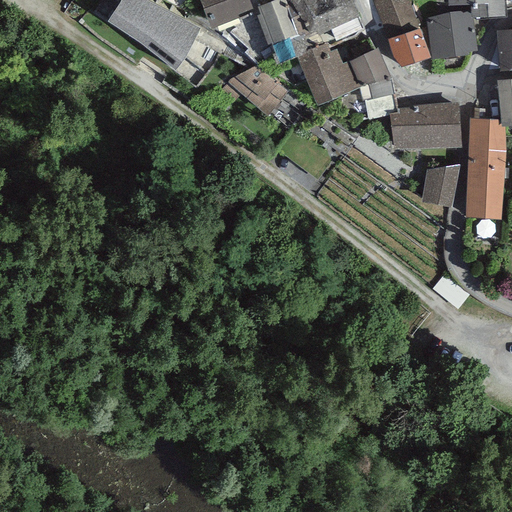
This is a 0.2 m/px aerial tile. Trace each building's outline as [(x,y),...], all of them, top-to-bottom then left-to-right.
[(151,0),(117,0),(107,15),(175,63),(199,26),(151,0)] [(201,0),(210,23),(254,7),(250,0),(201,0)] [(284,0),(266,0),(258,3),(276,59),(297,52),(305,49),(304,47),(323,40),(319,30),(317,31),(316,25),(298,31),(288,1),(285,2),(284,0)] [(284,0),(285,2),(288,1),(298,31),(316,25),(317,31),(319,30),(323,40),(327,40),(330,48),(337,45),(335,42),(364,26),(352,0),(284,0)] [(409,0),(375,0),(373,1),(400,62),(429,52),(409,0)] [(504,0),(470,0),(471,9),(505,7),(504,0)] [(470,9),(425,17),(431,55),(476,48),(470,9)] [(511,25),(496,26),(499,66),(511,64),(511,25)] [(305,49),(297,52),(318,98),(360,84),(363,99),(394,89),(390,70),(378,43),(343,60),(337,45),(330,48),(327,40),(323,40),(304,47),(305,49)] [(288,90),(256,65),(239,71),(228,80),(229,82),(222,88),(233,100),(242,93),(266,114),(288,90)] [(511,75),(497,77),(501,117),(501,122),(505,122),(511,121),(511,75)] [(457,100),(398,105),(398,110),(390,111),(393,148),(461,142),(457,100)] [(498,117),(469,115),(465,213),(501,215),(505,155),(505,122),(501,122),(501,117),(498,117)] [(450,204),(459,164),(427,167),(423,199),(450,204)]
